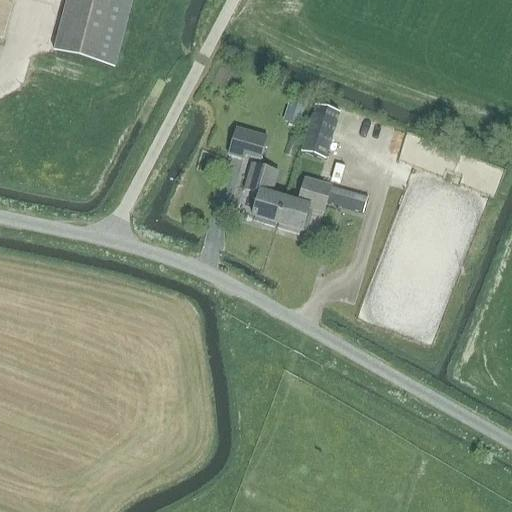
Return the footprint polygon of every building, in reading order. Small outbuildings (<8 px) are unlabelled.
[(0,0),(0,38),(2,39),(11,0),(0,0)] [(114,71),(132,0),(66,0),(53,55),(114,71)] [(286,110),(303,116),(307,104),(290,98),(286,110)] [(310,119),(300,155),(327,162),(337,127),(310,119)] [(227,159),(243,163),(244,159),(260,162),(266,139),(235,130),(227,159)] [(252,218),(276,225),(284,201),(270,197),(278,173),(251,166),(244,191),(258,195),(252,218)] [(298,205),(284,201),(276,225),(302,233),(308,210),(322,214),(325,205),(335,208),(330,228),(341,231),(347,212),(350,213),(355,196),(352,195),(336,191),(330,189),(304,181),(298,205)]
